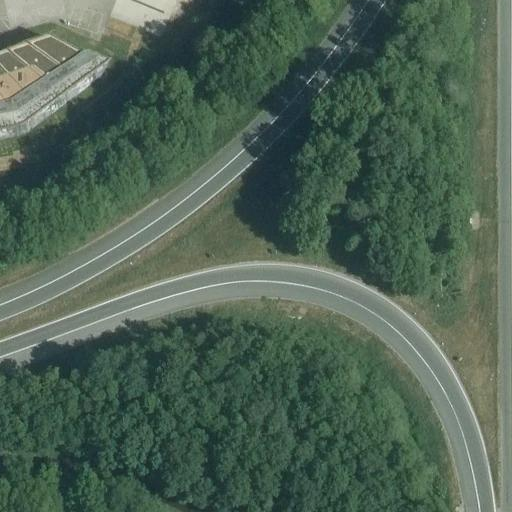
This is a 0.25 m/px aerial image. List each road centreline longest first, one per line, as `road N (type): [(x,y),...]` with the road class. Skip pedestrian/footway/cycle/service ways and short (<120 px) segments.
road 1 (motorway): [(0,352),(212,279),(288,276),(341,289),(375,306),(440,367),(473,441),(486,511)]
road 2 (motorway): [(381,0),(336,67),(248,160),(146,240),(0,315)]
